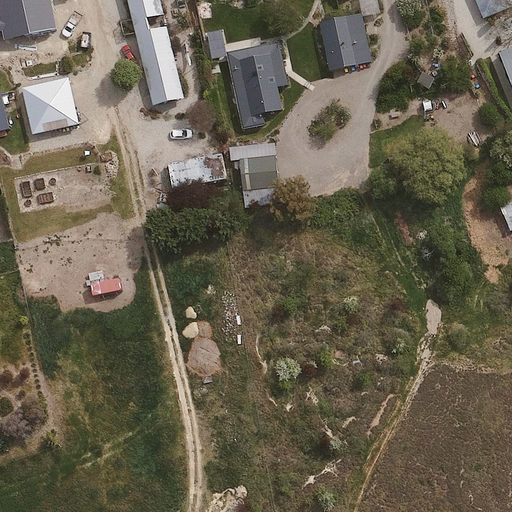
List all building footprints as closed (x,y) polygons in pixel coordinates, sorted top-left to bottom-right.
[(52,0),(0,0),(0,36),(5,36),(7,51),(38,45),(41,62),(62,58),(52,0)] [(167,0),(128,0),(143,109),(183,103),(172,26),(153,29),(151,18),(170,15),(167,0)] [(358,0),(362,18),(382,14),(378,0),(358,0)] [(362,18),(325,24),(334,69),(375,61),(366,18),(362,18)] [(285,45),(231,52),(241,129),(268,126),(267,117),(283,115),(280,90),(291,89),(285,45)] [(511,47),(502,52),(511,78),(511,47)] [(67,78),(23,88),(34,137),(79,126),(67,78)] [(281,205),(279,147),(263,148),(264,154),(239,155),(241,207),(281,205)] [(169,164),(172,188),(210,183),(207,159),(169,164)] [(511,192),(502,197),(511,222),(511,192)] [(76,233),(79,249),(119,240),(115,225),(76,233)] [(21,246),(24,261),(68,253),(65,238),(21,246)]
